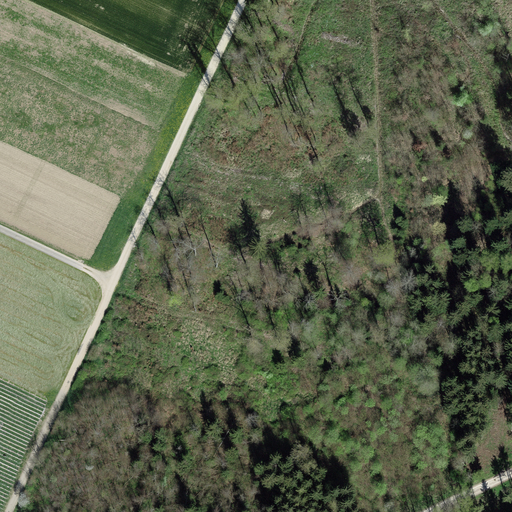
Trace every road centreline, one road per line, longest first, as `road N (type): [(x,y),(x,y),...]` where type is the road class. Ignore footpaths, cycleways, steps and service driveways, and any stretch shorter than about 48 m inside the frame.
road 1 (track): [(242,0),(113,282)]
road 2 (track): [(113,282),(8,511)]
road 3 (track): [(0,228),(113,282)]
